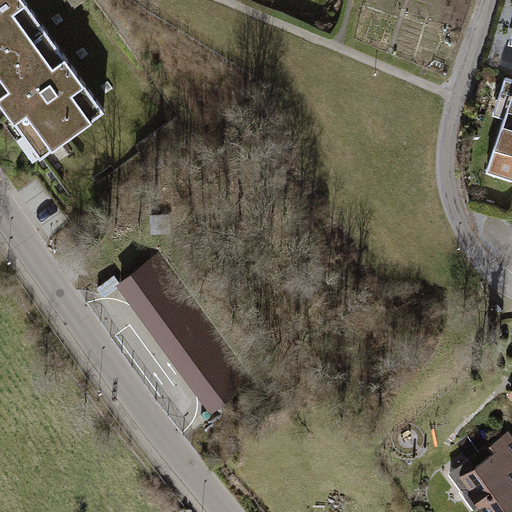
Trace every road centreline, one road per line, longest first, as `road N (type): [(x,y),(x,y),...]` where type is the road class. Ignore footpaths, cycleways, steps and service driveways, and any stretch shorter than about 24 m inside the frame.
road 1 (tertiary): [(0,203),(129,391),(225,511)]
road 2 (residential): [(511,285),(471,247),(448,180),(456,98),(487,0)]
